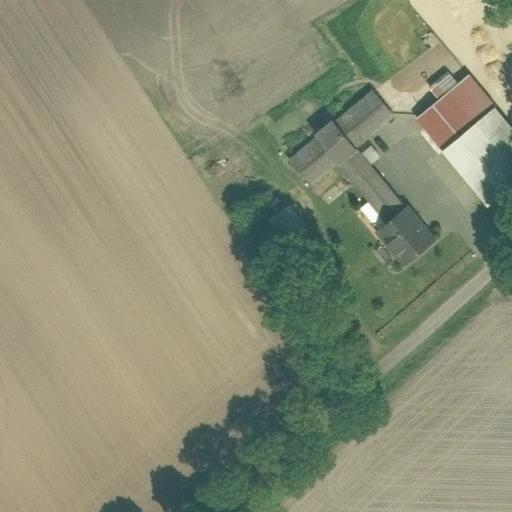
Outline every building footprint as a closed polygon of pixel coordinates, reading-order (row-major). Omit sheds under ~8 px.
[(466,73),(414,116),(441,149),(494,106),(466,73)] [(315,135),(286,159),(309,186),(337,163),(357,146),(394,115),(372,88),(334,119),(332,116),(313,132),(315,135)] [(511,127),(494,106),(441,149),(488,205),(511,184),(511,127)] [(357,146),(337,163),(384,220),(404,203),(357,146)] [(289,202),(265,219),(281,241),(305,224),(289,202)] [(374,228),(405,264),(435,239),(404,203),(384,220),(374,228)]
